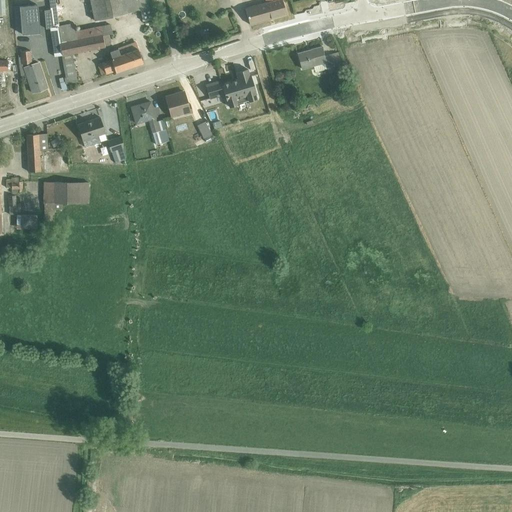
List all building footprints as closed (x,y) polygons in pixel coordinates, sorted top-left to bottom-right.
[(109,34),(113,33),(110,24),(75,31),(74,23),(59,26),(57,11),(57,7),(55,0),(48,0),(50,9),(44,10),(46,28),(51,28),(55,56),(62,55),(65,77),(64,77),(65,81),(65,84),(77,82),(72,53),(105,47),(105,46),(109,45),(108,43),(110,41),(109,34)] [(89,0),(94,20),(140,11),(142,21),(158,18),(155,7),(151,8),(140,10),(138,0),(89,0)] [(149,0),(138,0),(140,10),(151,8),(149,0)] [(210,0),(211,8),(223,8),(222,0),(210,0)] [(245,8),(250,24),(286,14),(282,0),(265,0),(266,2),(245,8)] [(63,3),(57,7),(57,11),(61,17),(68,12),(63,3)] [(39,32),(37,5),(20,6),(22,33),(39,32)] [(161,19),(152,19),(153,30),(161,30),(161,19)] [(489,47),(498,68),(511,62),(511,61),(503,41),(489,47)] [(97,64),(101,75),(115,71),(116,72),(143,63),(136,42),(109,51),(112,59),(97,64)] [(323,46),(298,53),(302,69),(314,66),(316,72),(328,69),(329,74),(338,71),(338,70),(344,69),(339,52),(326,55),(323,46)] [(19,68),(23,68),(23,67),(23,64),(32,63),(31,50),(20,51),(20,54),(18,55),(19,68)] [(0,70),(13,71),(13,60),(0,60),(0,70)] [(38,62),(24,66),(27,77),(33,92),(47,87),(38,62)] [(27,77),(24,66),(23,67),(23,68),(19,68),(21,79),(27,77)] [(221,80),(206,85),(210,98),(225,94),(229,107),(238,104),(237,102),(247,99),(248,101),(257,98),(255,91),(256,91),(251,75),(250,75),(248,68),(236,72),(238,79),(222,84),(221,80)] [(185,92),(165,97),(171,117),(183,113),(184,115),(192,112),(190,103),(188,104),(185,92)] [(149,120),(156,144),(159,143),(160,149),(171,146),(163,119),(157,121),(156,118),(151,100),(130,106),(135,124),(149,120)] [(84,146),(107,139),(100,116),(77,124),(84,146)] [(212,134),(205,120),(197,125),(203,138),(212,134)] [(47,133),(39,134),(40,151),(48,150),(47,133)] [(40,151),(39,134),(26,134),(28,171),(41,171),(40,151)] [(122,135),(107,140),(111,152),(111,151),(115,163),(125,159),(122,135)] [(60,143),(57,138),(50,142),(54,147),(60,143)] [(18,177),(6,178),(6,187),(12,187),(12,193),(19,193),(19,192),(23,191),(23,190),(25,190),(25,188),(23,188),(23,181),(19,182),(18,177)] [(89,203),(89,182),(43,182),(43,203),(44,203),(44,220),(55,220),(55,212),(56,209),(62,209),(63,203),(89,203)] [(8,195),(9,214),(21,214),(20,204),(16,203),(16,195),(8,195)] [(17,214),(16,228),(37,228),(37,215),(17,214)]
